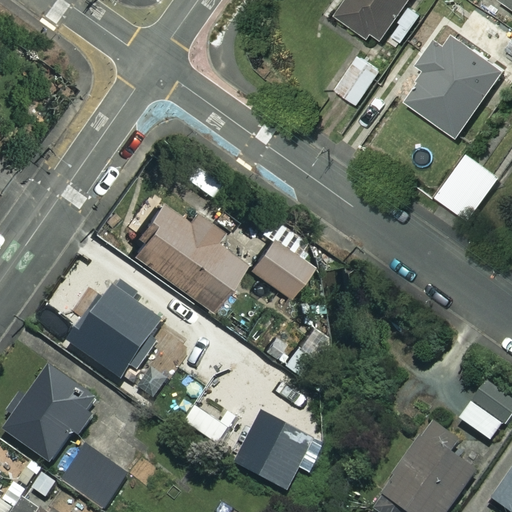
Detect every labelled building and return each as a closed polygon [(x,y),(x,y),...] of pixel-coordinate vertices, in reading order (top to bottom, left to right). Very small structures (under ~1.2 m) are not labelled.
[(345,0),(333,18),(373,46),(405,0),(345,0)] [(511,0),(500,0),(499,1),(511,10),(511,0)] [(470,44),(446,28),(419,66),(426,71),(403,103),(454,138),(500,72),(467,49),(470,44)] [(379,71),(352,54),(330,89),(357,107),(379,71)] [(495,182),(467,165),(452,188),(480,206),(495,182)] [(188,219),(163,201),(129,248),(210,306),(256,242),(201,202),(188,219)] [(312,264),(271,235),(249,267),(290,296),(312,264)] [(135,364),(141,369),(161,343),(154,338),(167,320),(139,299),(144,293),(121,276),(73,340),(124,378),(135,364)] [(102,398),(51,363),(7,428),(58,463),(102,398)] [(511,415),(511,395),(490,380),(463,418),(494,441),(511,415)] [(304,429),(266,410),(240,461),(278,480),(304,429)] [(452,511),(483,469),(455,449),(462,439),(438,421),(376,507),(383,511),(452,511)] [(132,472),(89,443),(64,480),(107,509),(132,472)] [(0,511),(12,511),(16,507),(0,495),(0,481),(4,476),(0,472),(0,511)] [(511,476),(497,498),(511,508),(511,476)] [(172,511),(176,508),(147,485),(137,497),(155,511),(172,511)] [(50,511),(29,497),(18,511),(50,511)]
